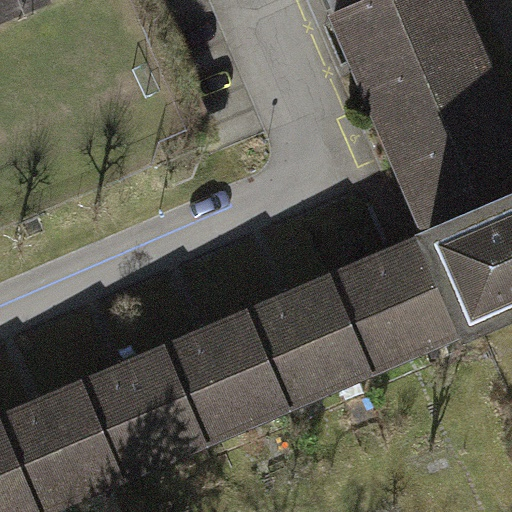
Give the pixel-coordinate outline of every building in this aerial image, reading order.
[(156,0),(138,0),(195,130),(149,150),(156,165),(217,138),(156,0)] [(357,0),(346,5),(442,225),(511,195),(511,167),(438,0),(357,0)] [(511,195),(442,225),(423,234),(462,324),(511,302),(511,195)] [(363,261),(327,276),(367,366),(462,324),(423,234),(411,239),(418,255),(370,276),(363,261)] [(294,306),(248,326),(282,403),(367,366),(327,276),(289,293),(294,306)] [(200,439),(282,403),(248,326),(243,315),(207,330),(211,340),(165,360),(200,439)] [(128,379),(85,397),(118,474),(200,439),(165,360),(159,345),(120,362),(128,379)] [(36,510),(118,474),(85,397),(78,382),(37,399),(42,411),(0,429),(36,510)] [(0,511),(30,511),(36,510),(0,429),(0,427),(0,511)]
